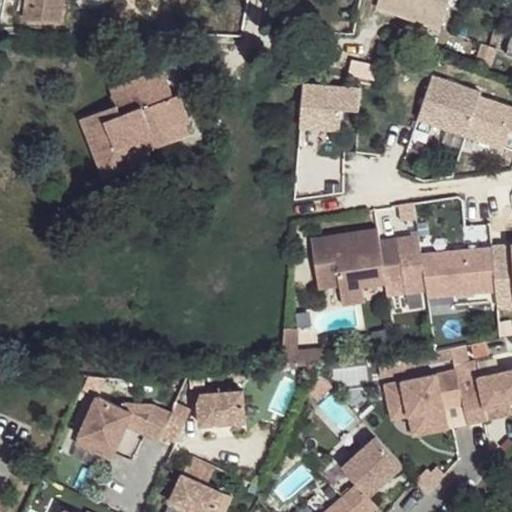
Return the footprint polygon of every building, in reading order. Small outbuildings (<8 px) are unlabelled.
[(26,0),(23,23),(56,29),(61,0),(26,0)] [(379,0),(377,7),(415,21),(422,0),(430,0),(448,7),(450,0),(379,0)] [(430,0),(422,0),(415,21),(439,30),(448,7),(430,0)] [(81,122),(105,181),(147,164),(146,156),(141,145),(191,124),(179,94),(172,96),(163,71),(111,92),(116,108),(81,122)] [(428,88),(413,135),(461,150),(499,163),(505,145),(511,147),(511,123),(474,111),(477,104),(428,88)] [(141,145),(146,156),(195,135),(191,124),(141,145)] [(380,227),(364,230),(365,238),(382,235),(380,227)] [(364,230),(314,238),(322,287),(343,284),(365,280),(407,274),(411,293),(429,290),(430,294),(496,284),(497,299),(511,296),(511,239),(424,251),(420,234),(382,240),(382,235),(365,238),(364,230)] [(365,280),(343,284),(346,304),(368,300),(365,280)] [(301,327),(288,326),(285,364),(315,361),(329,360),(328,345),(299,348),(301,327)] [(453,366),(459,392),(461,404),(464,420),(484,416),(481,404),(511,397),(511,367),(476,374),(474,362),(453,366)] [(453,366),(434,370),(441,407),(461,404),(459,392),(453,366)] [(434,370),(382,380),(386,403),(403,399),(405,412),(413,410),(417,430),(444,425),(441,407),(434,370)] [(237,389),(196,392),(193,400),(195,423),(240,419),(237,389)] [(94,394),(76,434),(96,444),(93,450),(108,457),(122,426),(154,440),(168,408),(150,400),(121,401),(119,406),(94,394)] [(403,399),(386,403),(388,415),(405,412),(403,399)] [(173,403),(158,435),(170,441),(184,408),(173,403)] [(413,410),(405,412),(409,432),(417,430),(413,410)] [(96,444),(76,434),(72,441),(93,450),(96,444)] [(353,482),(338,496),(353,511),(365,511),(373,505),(364,494),(398,464),(372,435),(338,466),(353,482)] [(177,472),(165,501),(189,511),(208,511),(218,491),(177,472)] [(353,511),(338,496),(324,510),(325,511),(353,511)]
